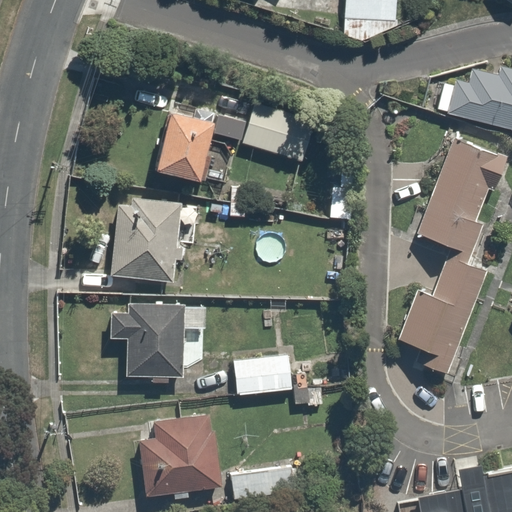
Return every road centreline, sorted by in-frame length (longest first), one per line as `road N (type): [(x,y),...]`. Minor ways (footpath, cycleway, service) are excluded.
road 1 (residential): [(107,0),(346,71),(511,37)]
road 2 (residential): [(0,296),(1,220),(15,135),(55,0)]
road 3 (residential): [(16,511),(0,328)]
